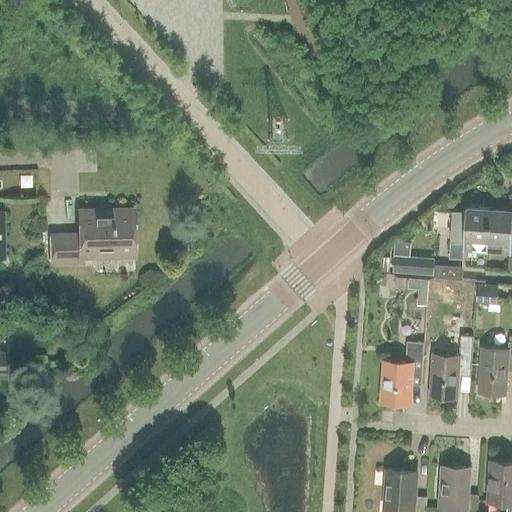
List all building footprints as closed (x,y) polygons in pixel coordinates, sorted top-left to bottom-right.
[(511,201),(510,201),(510,209),(491,208),(488,250),(510,251),(511,247),(511,246),(511,201)] [(488,250),(491,208),(467,206),(466,211),(453,210),(451,242),(464,242),(464,248),(488,250)] [(135,255),(134,209),(80,210),(81,234),(52,235),(52,263),(82,262),(82,257),(135,255)] [(451,242),(450,257),(463,258),(464,248),(464,242),(451,242)] [(380,255),(379,270),(391,271),(392,256),(380,255)] [(434,259),(394,256),(393,272),(433,275),(434,259)] [(447,277),(448,265),(436,264),(435,277),(447,277)] [(428,305),(430,279),(410,278),(409,287),(419,288),(417,304),(428,305)] [(497,303),(498,284),(478,284),(477,303),(497,303)] [(463,335),(474,335),(475,327),(464,327),(463,335)] [(472,370),(474,335),(463,335),(461,335),(461,340),(447,339),(443,342),(442,352),(434,352),(430,395),(458,397),(460,369),(472,370)] [(423,377),(425,341),(408,340),(406,361),(384,360),(381,400),(410,402),(412,376),(423,377)] [(511,341),(510,341),(509,349),(482,347),(479,391),(507,393),(509,364),(511,364),(511,341)] [(511,511),(511,461),(492,460),(489,500),(508,501),(507,511),(511,511)] [(460,506),(459,511),(478,511),(480,494),(469,493),(471,467),(443,465),(440,505),(460,506)] [(426,511),(428,496),(416,495),(418,471),(388,469),(385,508),(414,511),(426,511)]
